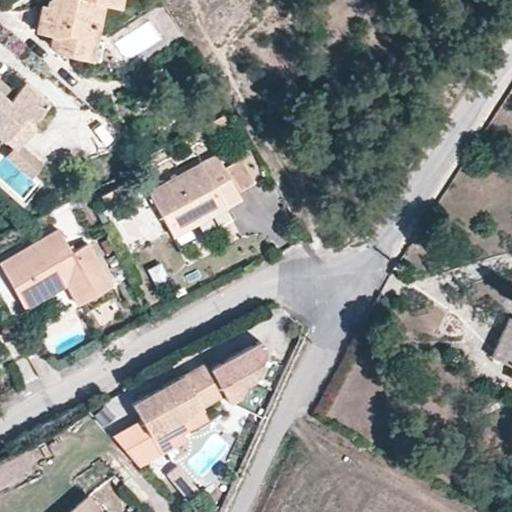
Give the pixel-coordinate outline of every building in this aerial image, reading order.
[(96,26),(101,3),(118,7),(119,0),(46,0),(41,4),(35,31),(51,35),(49,44),(57,52),(69,54),(73,34),(83,36),(86,24),(96,26)] [(93,38),(96,26),(86,24),(83,36),(73,34),(69,54),(97,61),(102,40),(93,38)] [(28,117),(44,99),(20,78),(11,89),(5,96),(0,92),(0,133),(20,111),(28,117)] [(11,89),(0,78),(0,92),(5,96),(11,89)] [(16,138),(31,120),(28,117),(20,111),(0,133),(0,135),(10,144),(16,138)] [(228,128),(221,115),(203,126),(210,139),(228,128)] [(40,160),(16,138),(10,144),(3,152),(28,174),(40,160)] [(222,167),(215,154),(147,191),(165,224),(188,212),(194,223),(240,198),(236,191),(222,167)] [(252,182),(239,158),(222,167),(236,191),(252,182)] [(145,186),(139,175),(125,183),(131,194),(145,186)] [(120,202),(113,188),(100,195),(107,208),(113,207),(120,202)] [(171,235),(194,223),(188,212),(165,224),(171,235)] [(109,284),(86,242),(70,252),(57,229),(0,261),(0,265),(17,296),(59,273),(66,284),(76,303),(109,284)] [(120,261),(115,253),(107,258),(111,265),(120,261)] [(24,308),(66,284),(59,273),(17,296),(24,308)] [(511,318),(509,317),(490,356),(511,366),(511,318)] [(258,341),(208,367),(224,394),(227,400),(240,393),(242,384),(253,378),(261,347),(258,341)] [(200,407),(224,394),(205,363),(132,403),(142,422),(150,435),(200,407)] [(106,426),(117,415),(107,404),(95,414),(106,426)] [(186,440),(182,433),(207,419),(200,407),(150,435),(160,454),(186,440)] [(150,435),(142,422),(112,437),(140,468),(160,454),(150,435)] [(180,463),(169,472),(188,494),(199,485),(180,463)] [(102,511),(88,496),(69,511),(102,511)]
